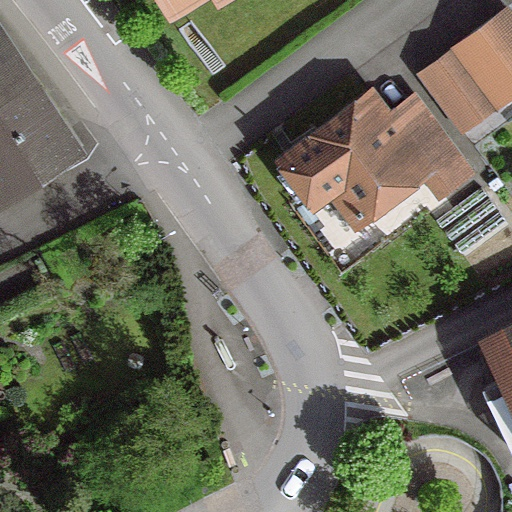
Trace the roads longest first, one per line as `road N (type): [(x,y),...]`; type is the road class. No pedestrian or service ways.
road 1 (residential): [(315,387),(307,353),(270,286),(59,0)]
road 2 (residential): [(315,387),(388,366),(511,302)]
road 3 (residential): [(245,511),(267,501),(298,462),(315,387)]
